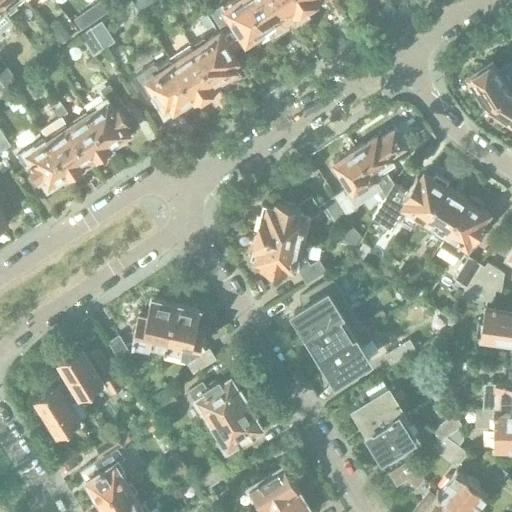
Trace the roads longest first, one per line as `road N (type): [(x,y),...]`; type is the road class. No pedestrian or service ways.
road 1 (residential): [(367,511),(187,224)]
road 2 (residential): [(180,197),(403,58)]
road 3 (residential): [(0,352),(187,224)]
road 4 (residential): [(180,197),(150,185),(0,279)]
road 5 (residential): [(511,173),(469,147),(427,101),(403,58)]
